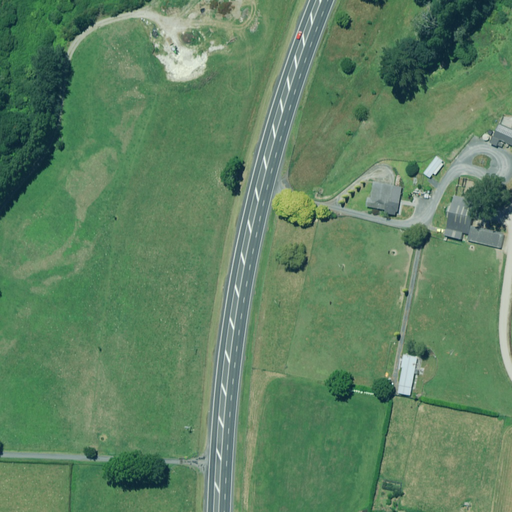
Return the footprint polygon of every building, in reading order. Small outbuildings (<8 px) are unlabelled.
[(511,129),(501,125),(492,144),(503,148),(506,143),(511,145),(511,129)] [(447,163),(439,157),(426,174),(432,178),(435,174),(437,175),(447,163)] [(396,187),(376,184),(374,198),(370,198),(368,207),(398,212),(400,204),(393,203),(396,187)] [(463,240),(464,233),(470,235),(468,241),(501,249),(506,230),(473,222),(478,202),(455,197),(446,236),(463,240)] [(412,396),(415,375),(419,375),(420,369),(416,368),(418,357),(405,355),(403,368),(404,368),(400,394),(412,396)]
